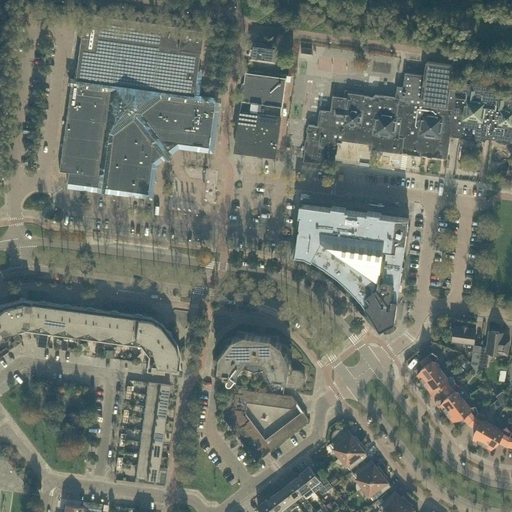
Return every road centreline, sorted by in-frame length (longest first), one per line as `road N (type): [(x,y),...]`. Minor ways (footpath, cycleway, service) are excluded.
road 1 (residential): [(434,198),(281,183),(273,236),(72,209),(43,179)]
road 2 (tertiary): [(375,364),(315,294),(281,276),(17,241)]
road 3 (tertiary): [(19,270),(255,298),(301,319),(349,380)]
road 4 (residential): [(100,489),(110,375),(24,364),(0,385)]
road 5 (tertiary): [(511,485),(457,468),(375,364)]
road 6 (tertiary): [(349,380),(425,478),(477,511)]
road 7 (residential): [(390,352),(412,333),(420,307),(434,198)]
road 8 (residential): [(249,486),(321,430),(324,404),(349,380)]
